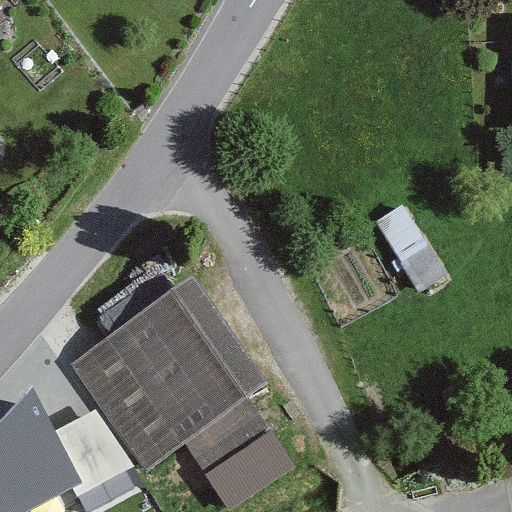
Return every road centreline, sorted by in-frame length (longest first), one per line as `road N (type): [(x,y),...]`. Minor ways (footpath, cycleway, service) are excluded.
road 1 (residential): [(167,143),(264,285),(372,511)]
road 2 (residential): [(0,340),(167,143)]
road 3 (residential): [(167,143),(257,0)]
